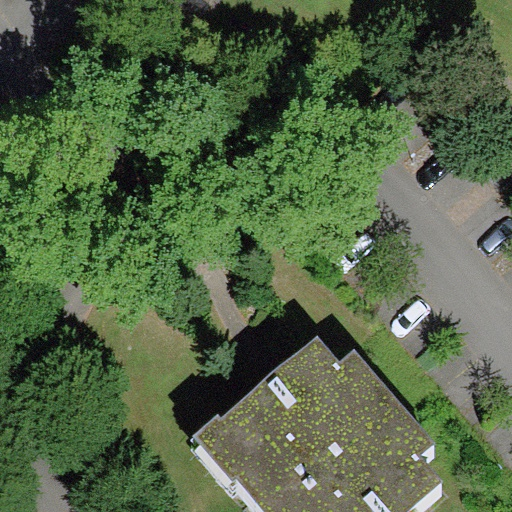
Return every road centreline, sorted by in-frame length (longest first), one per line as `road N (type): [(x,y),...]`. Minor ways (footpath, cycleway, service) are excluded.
road 1 (residential): [(186,178),(284,172),(381,184),(511,330)]
road 2 (residential): [(6,449),(32,348),(100,247)]
road 3 (residential): [(186,178),(183,218),(157,246),(126,253),(100,247)]
road 4 (residential): [(0,50),(82,151)]
road 5 (residential): [(82,151),(132,132),(165,145),(186,178)]
